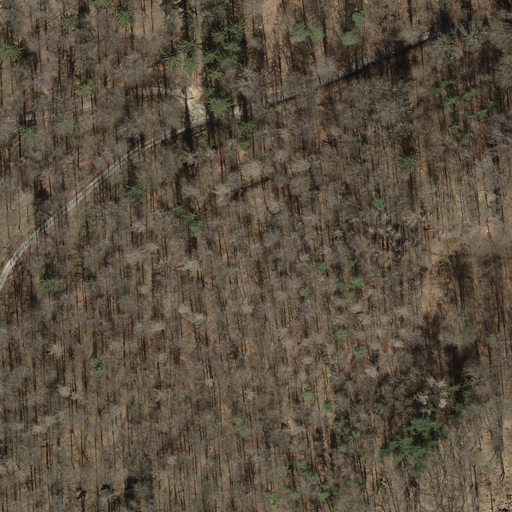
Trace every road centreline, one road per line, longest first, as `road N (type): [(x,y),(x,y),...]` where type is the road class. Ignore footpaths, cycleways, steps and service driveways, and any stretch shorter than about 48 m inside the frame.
road 1 (track): [(228,112),(294,130),(330,152),(384,214),(426,246),(511,254)]
road 2 (track): [(511,25),(474,22),(427,33),(302,89),(203,120)]
road 3 (track): [(0,288),(27,243),(125,160),(203,120)]
road 4 (track): [(203,120),(178,94),(157,87),(0,120)]
